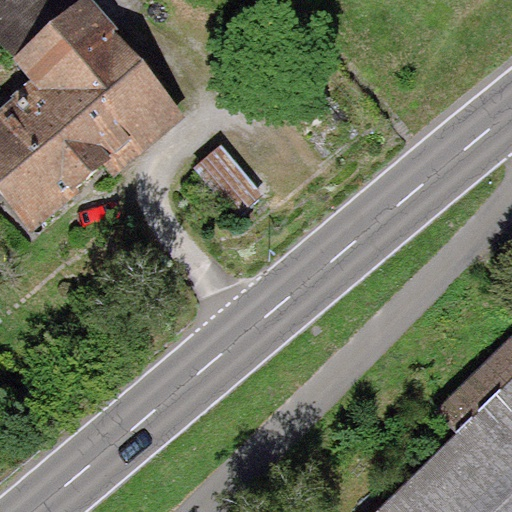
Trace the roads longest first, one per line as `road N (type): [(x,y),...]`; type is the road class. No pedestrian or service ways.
road 1 (primary): [(511,113),(35,511)]
road 2 (residential): [(212,511),(254,478),(511,193)]
